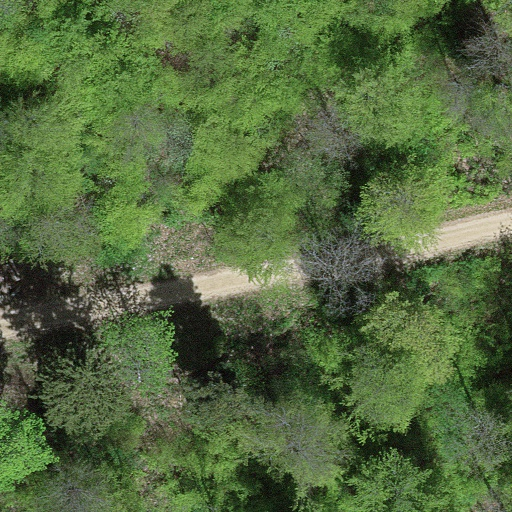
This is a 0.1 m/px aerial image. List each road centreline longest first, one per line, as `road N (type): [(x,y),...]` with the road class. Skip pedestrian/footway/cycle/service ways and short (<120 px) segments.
road 1 (track): [(511,222),(0,336)]
road 2 (track): [(443,0),(98,317)]
